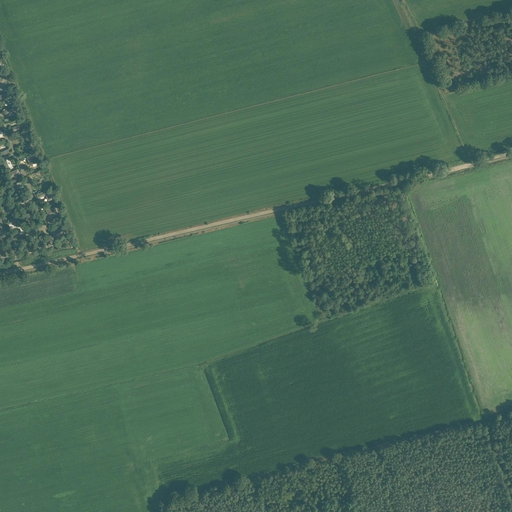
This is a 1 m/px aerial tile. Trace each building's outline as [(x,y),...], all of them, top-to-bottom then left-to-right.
[(8,87),(4,76),(0,77),(0,86),(1,86),(3,87),(4,88),(8,87)] [(15,107),(4,111),(6,115),(13,112),(15,116),(18,114),(15,107)] [(34,154),(27,156),(30,165),(37,162),(34,154)] [(18,169),(8,173),(10,178),(19,173),(18,169)] [(41,171),(31,175),(34,182),(45,178),(41,171)] [(52,199),(48,190),(37,194),(38,198),(46,195),(48,201),(52,199)] [(57,214),(55,207),(46,210),(49,217),(57,214)] [(21,226),(17,217),(8,220),(9,224),(15,222),(17,227),(21,226)]
